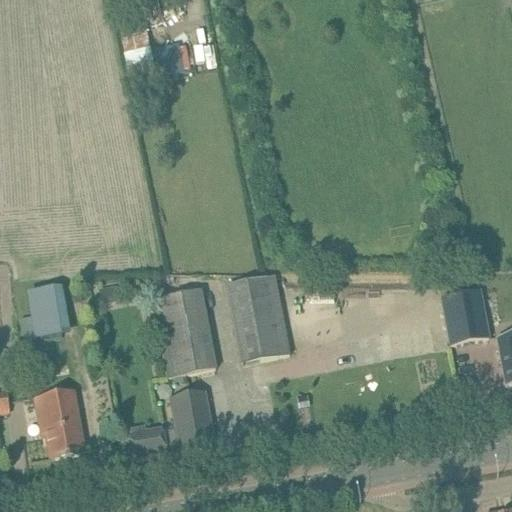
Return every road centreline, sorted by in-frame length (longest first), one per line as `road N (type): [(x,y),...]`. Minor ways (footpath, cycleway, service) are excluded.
road 1 (secondary): [(171,511),(371,474)]
road 2 (residential): [(371,474),(389,502),(511,485)]
road 3 (secondary): [(371,474),(511,448)]
